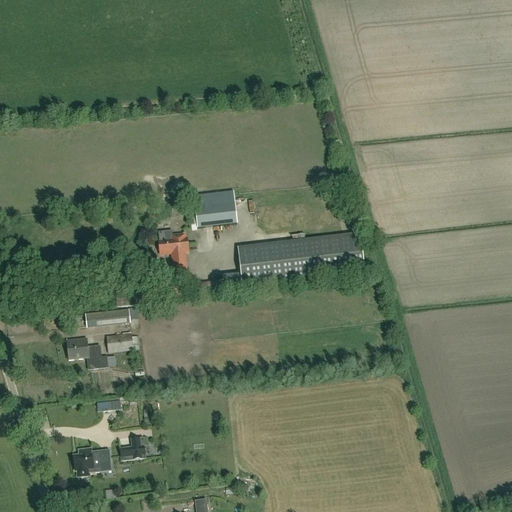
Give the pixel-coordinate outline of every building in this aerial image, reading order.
[(195,209),(197,230),(237,225),(235,205),(234,205),(233,192),(194,197),(195,207),(195,209)] [(174,272),(186,270),(184,253),(188,253),(187,240),(173,241),(172,232),(158,233),(158,237),(159,243),(160,256),(172,255),(174,272)] [(360,235),(238,249),(243,291),(365,277),(360,235)] [(205,298),(204,283),(186,285),(187,299),(205,298)] [(184,287),(170,290),(173,304),(187,301),(184,287)] [(99,314),(92,314),(93,326),(100,326),(99,314)] [(138,337),(132,338),(131,335),(106,337),(108,355),(134,352),(140,351),(138,337)] [(87,340),(79,341),(67,343),(67,345),(69,362),(86,360),(88,372),(108,370),(107,358),(102,359),(100,347),(88,348),(87,340)] [(98,414),(111,413),(110,403),(97,404),(98,414)] [(134,421),(142,421),(141,407),(134,407),(134,421)] [(145,460),(143,440),(131,441),(132,449),(120,450),(121,462),(145,460)] [(101,467),(111,465),(109,452),(91,453),(91,450),(78,452),(79,457),(73,457),(75,472),(77,472),(77,478),(89,477),(89,475),(102,473),(101,467)] [(207,511),(206,501),(195,502),(196,511),(207,511)]
